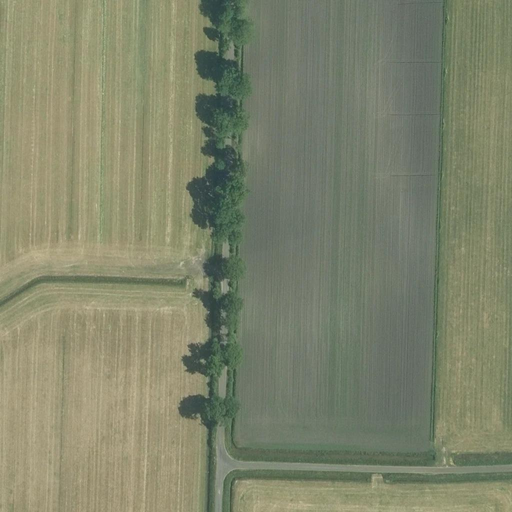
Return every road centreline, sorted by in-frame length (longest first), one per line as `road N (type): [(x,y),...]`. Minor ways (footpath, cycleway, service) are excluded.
road 1 (unclassified): [(221,464),(233,0)]
road 2 (unclassified): [(221,464),(511,469)]
